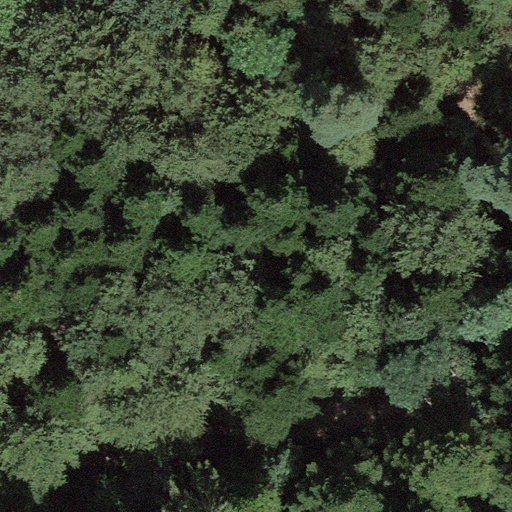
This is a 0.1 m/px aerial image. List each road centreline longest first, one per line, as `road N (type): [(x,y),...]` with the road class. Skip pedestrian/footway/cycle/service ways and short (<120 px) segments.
road 1 (track): [(511,355),(249,456),(0,476)]
road 2 (track): [(511,187),(103,0)]
